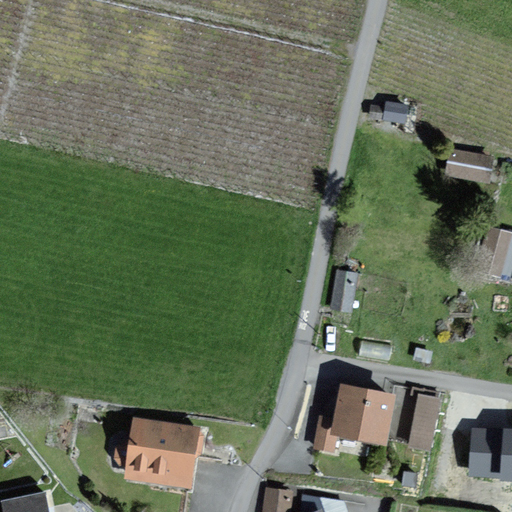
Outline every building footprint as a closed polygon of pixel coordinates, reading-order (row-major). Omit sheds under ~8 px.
[(401,122),(405,107),(386,103),(382,118),(401,122)] [(490,158),(451,150),(446,172),(486,180),(490,158)] [(510,238),(489,232),(481,267),(502,272),(510,238)] [(356,276),(336,274),(331,312),(351,314),(356,276)] [(393,397),(341,387),(335,422),(319,419),(314,448),(331,451),(334,435),(384,444),(393,397)] [(438,400),(417,396),(410,444),(431,448),(438,400)] [(511,473),(511,421),(472,420),(470,472),(511,473)] [(199,431),(137,423),(129,480),(191,488),(199,431)] [(285,511),(288,493),(267,491),(264,511),(285,511)] [(50,511),(48,497),(6,505),(7,511),(50,511)]
